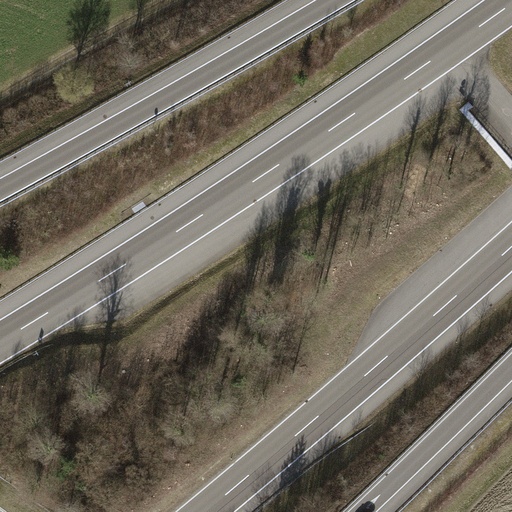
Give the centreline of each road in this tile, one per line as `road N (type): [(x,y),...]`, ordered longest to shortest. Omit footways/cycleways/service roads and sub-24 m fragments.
road 1 (motorway): [(511,4),(0,342)]
road 2 (motorway): [(206,511),(511,247)]
road 3 (motorway): [(329,0),(0,187)]
road 4 (motorway): [(367,511),(511,369)]
road 5 (track): [(177,0),(0,97)]
